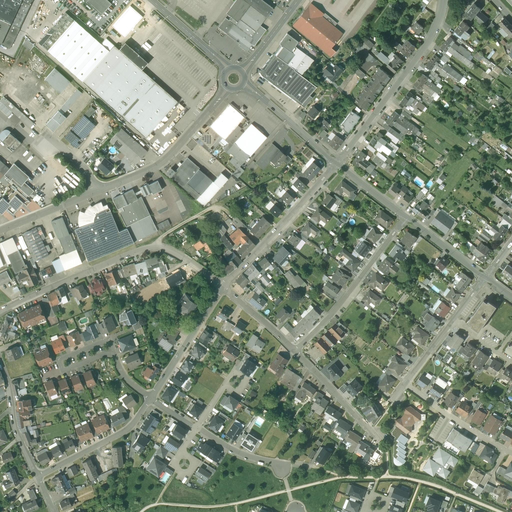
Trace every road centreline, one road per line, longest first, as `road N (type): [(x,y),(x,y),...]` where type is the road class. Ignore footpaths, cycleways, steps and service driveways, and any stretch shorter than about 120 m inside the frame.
road 1 (residential): [(0,310),(149,246),(168,249),(223,287)]
road 2 (residential): [(445,0),(412,63),(335,164)]
road 3 (residential): [(294,352),(329,319),(407,215)]
road 4 (unclassified): [(93,192),(166,158),(227,87)]
road 5 (residential): [(335,164),(223,287)]
road 6 (residential): [(149,397),(129,428),(39,476)]
road 7 (residential): [(223,287),(149,397)]
road 8 (residential): [(294,352),(381,441)]
road 9 (residential): [(241,84),(335,164)]
road 10 (residential): [(39,476),(18,433),(0,361)]
